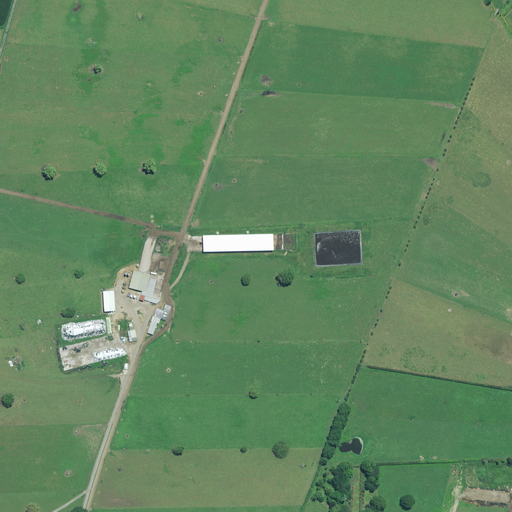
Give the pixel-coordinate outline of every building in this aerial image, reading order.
[(272,250),(272,235),(201,236),(202,252),(272,250)] [(149,278),(149,276),(133,271),(129,288),(142,292),(140,300),(143,301),(144,300),(157,304),(161,300),(157,299),(156,300),(152,298),(157,280),(149,278)] [(113,312),(112,292),(102,293),(103,296),(101,296),(102,308),(103,307),(103,313),(113,312)] [(155,308),(151,321),(150,320),(148,326),(150,326),(147,333),(153,335),(157,323),(159,324),(160,319),(166,321),(171,307),(165,305),(163,311),(155,308)] [(137,341),(133,322),(128,323),(130,331),(127,332),(130,342),(137,341)]
